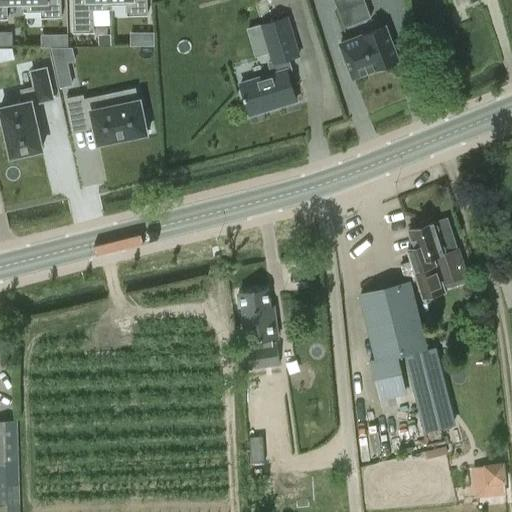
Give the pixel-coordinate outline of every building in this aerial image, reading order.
[(0,0),(0,18),(7,18),(7,2),(23,2),(24,2),(23,0),(0,0)] [(23,0),(24,2),(23,2),(23,11),(41,11),(41,17),(61,17),(60,0),(23,0)] [(72,0),(73,32),(94,32),(93,25),(93,9),(109,9),(111,9),(111,4),(110,4),(109,0),(72,0)] [(109,0),(110,4),(111,4),(127,4),(127,15),(147,14),(146,0),(109,0)] [(334,0),(338,9),(343,7),(361,0),(334,0)] [(363,0),(361,0),(343,7),(349,24),(370,16),(363,0)] [(268,62),(271,72),(241,81),(250,112),(295,99),(286,68),(284,68),(282,61),(299,55),(287,16),(260,24),(271,62),(268,62)] [(385,26),(363,35),(375,68),(391,62),(398,60),(387,32),(385,26)] [(145,32),(145,45),(154,45),(154,32),(145,32)] [(57,33),(57,47),(68,47),(68,33),(57,33)] [(111,46),(111,35),(99,35),(99,46),(111,46)] [(353,77),(375,68),(363,35),(340,44),(353,77)] [(72,47),(68,47),(57,47),(51,47),(60,87),(73,84),(68,62),(75,60),(72,47)] [(0,108),(0,110),(0,123),(3,123),(11,156),(42,149),(31,101),(37,100),(38,102),(53,98),(46,67),(31,71),(34,87),(21,90),(24,101),(0,106),(0,108)] [(82,96),(67,99),(73,130),(88,127),(88,125),(94,124),(98,142),(145,132),(145,129),(150,128),(147,113),(142,114),(139,100),(107,107),(104,95),(83,100),(82,98),(82,96)] [(422,296),(423,296),(443,289),(438,274),(461,266),(455,248),(457,248),(447,217),(434,221),(434,220),(407,229),(412,246),(407,248),(422,296)] [(376,386),(401,379),(394,354),(424,347),(408,282),(359,294),(375,359),(369,361),(374,378),(376,386)] [(267,288),(240,291),(252,382),(271,380),(272,388),(281,387),(275,345),(276,345),(286,343),(280,298),(268,300),(267,288)] [(452,424),(433,346),(404,354),(423,431),(452,424)] [(17,420),(11,420),(0,420),(0,511),(19,511),(20,504),(17,420)] [(263,435),(249,436),(251,462),(264,462),(263,435)] [(502,463),(472,466),(476,497),(505,493),(502,463)]
